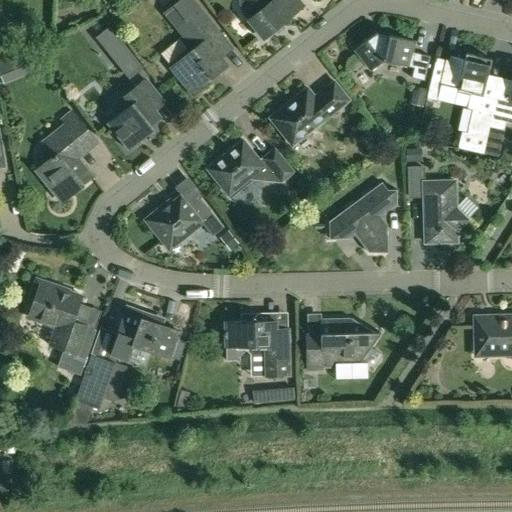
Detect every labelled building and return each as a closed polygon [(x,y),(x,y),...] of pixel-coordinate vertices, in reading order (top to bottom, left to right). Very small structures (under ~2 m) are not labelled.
[(194,48),(171,67),(194,95),(209,82),(208,80),(228,64),(217,50),(228,41),(194,0),(177,0),(164,11),(194,48)] [(241,0),(242,5),(252,17),(249,19),(264,38),(304,5),(300,0),(241,0)] [(96,39),(106,51),(120,40),(110,27),(96,39)] [(355,50),(371,70),(384,60),(415,68),(412,77),(425,80),(431,56),(413,52),(416,41),(390,35),(389,38),(381,36),(378,32),(355,50)] [(458,91),(471,94),(467,108),(479,111),(477,123),(489,126),(491,126),(497,99),(483,96),(490,65),(491,65),(492,58),(467,52),(458,91)] [(120,68),(130,81),(144,69),(134,57),(120,68)] [(430,83),(440,85),(445,63),(436,61),(435,61),(430,83)] [(511,77),(499,74),(495,90),(511,94),(511,88),(511,77)] [(157,92),(146,79),(121,99),(128,108),(109,123),(129,147),(153,128),(150,124),(160,116),(147,100),(157,92)] [(308,87),(271,117),(291,142),(302,133),(308,134),(350,99),(335,81),(316,97),(308,87)] [(511,95),(510,102),(497,99),(491,126),(489,126),(483,152),(499,155),(506,121),(511,122),(511,95)] [(62,202),(84,184),(83,183),(92,176),(75,155),(95,139),(97,143),(98,142),(73,111),(62,119),(66,124),(44,142),(55,155),(37,170),(62,202)] [(244,139),(208,168),(229,194),(250,177),(282,181),(295,171),(275,147),(260,160),(244,139)] [(410,167),(410,196),(424,196),(426,243),(458,242),(458,232),(470,218),(457,206),(456,181),(424,181),(424,167),(410,167)] [(330,221),(330,239),(350,238),(350,237),(356,233),(369,250),(369,251),(369,252),(388,251),(388,224),(386,224),(378,212),(384,208),(386,211),(397,203),(398,203),(397,189),(388,189),(383,182),(382,182),(382,184),(331,221),(330,221)] [(179,243),(187,236),(188,230),(200,220),(213,236),(225,227),(198,194),(188,202),(181,194),(167,205),(165,203),(148,216),(156,226),(156,233),(162,241),(179,243)] [(57,326),(50,344),(70,351),(64,368),(80,373),(96,329),(74,321),(83,295),(82,295),(81,296),(69,292),(68,294),(53,288),(54,284),(37,278),(31,294),(36,296),(29,316),(57,326)] [(127,362),(133,344),(173,358),(182,332),(159,324),(161,317),(127,305),(110,355),(127,362)] [(511,314),(475,316),(476,356),(511,354),(511,314)] [(226,321),(226,331),(223,334),(226,337),(227,359),(238,358),(247,349),(251,353),(266,352),(267,361),(258,361),(259,375),(264,374),(264,376),(290,375),(289,335),(277,335),(276,320),(267,320),(263,324),(255,316),(250,321),(226,321)] [(322,319),(322,339),(309,340),(308,334),(307,334),(308,370),(324,370),(324,367),(338,367),(338,366),(341,362),(360,362),(361,362),(381,332),(380,331),(374,332),(360,322),(358,326),(346,319),(322,319)] [(93,353),(76,399),(100,408),(116,362),(93,353)] [(270,400),(294,398),(293,387),(269,389),(270,400)]
